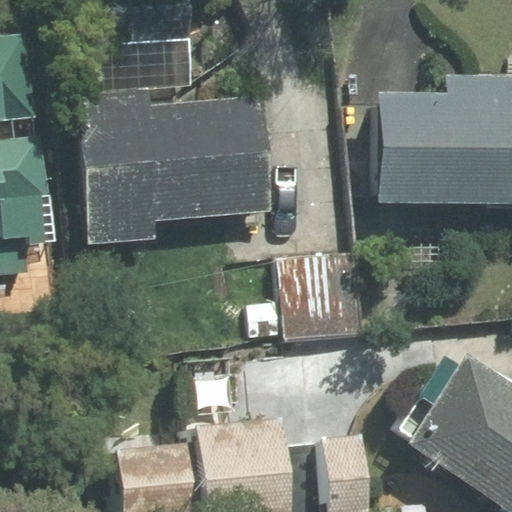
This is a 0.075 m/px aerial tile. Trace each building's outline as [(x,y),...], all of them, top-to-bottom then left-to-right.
[(250,219),(242,104),(133,112),(132,95),(176,92),(170,12),(71,19),(77,97),(54,99),(65,253),(137,247),(136,227),(250,219)] [(28,254),(11,38),(0,38),(0,280),(12,280),(10,255),(28,254)] [(511,213),(511,103),(493,104),(492,83),(419,84),(419,104),(346,105),(347,215),(511,213)] [(511,511),(511,403),(499,406),(434,368),(380,458),(471,511),(511,511)] [(344,511),(336,444),(270,452),(266,424),(154,438),(155,453),(80,462),(86,511),(344,511)]
